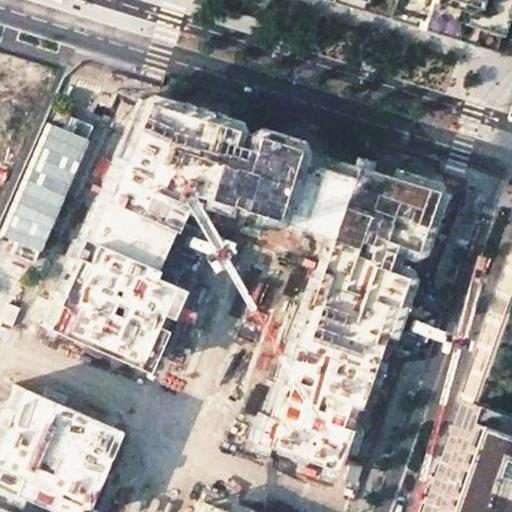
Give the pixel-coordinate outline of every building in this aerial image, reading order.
[(341,0),(477,42),(491,0),(341,0)] [(154,106),(53,330),(153,378),(190,293),(158,280),(192,203),(281,229),(304,155),(154,106)] [(248,441),(339,472),(441,195),(352,170),(248,441)] [(511,256),(462,396),(511,414),(511,256)] [(16,385),(0,429),(0,489),(50,511),(93,511),(127,431),(16,385)] [(511,414),(462,396),(456,412),(417,511),(499,511),(511,478),(511,414)] [(511,511),(511,478),(499,511),(511,511)] [(230,511),(197,499),(191,511),(230,511)]
